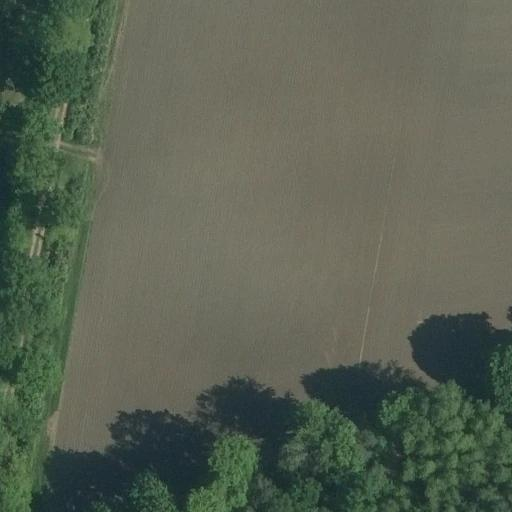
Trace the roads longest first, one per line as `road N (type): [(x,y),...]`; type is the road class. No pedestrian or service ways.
road 1 (track): [(0,429),(52,147)]
road 2 (track): [(52,147),(80,0)]
